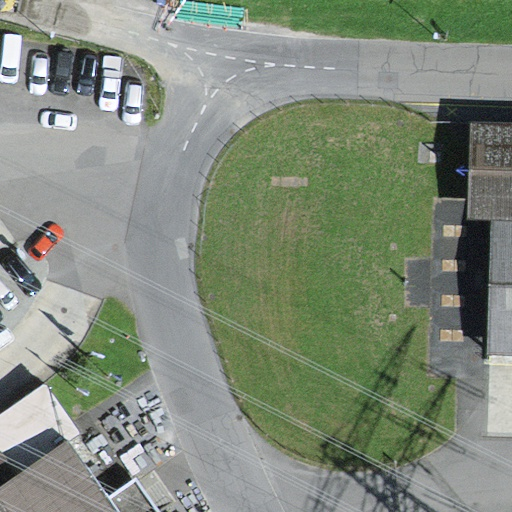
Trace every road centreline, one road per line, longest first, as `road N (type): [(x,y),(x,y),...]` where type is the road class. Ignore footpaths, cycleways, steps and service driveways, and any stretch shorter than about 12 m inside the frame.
road 1 (residential): [(251,511),(186,404),(154,264),(195,61)]
road 2 (residential): [(195,61),(511,73)]
road 3 (unknown): [(165,210),(0,368)]
road 4 (residential): [(0,4),(195,61)]
